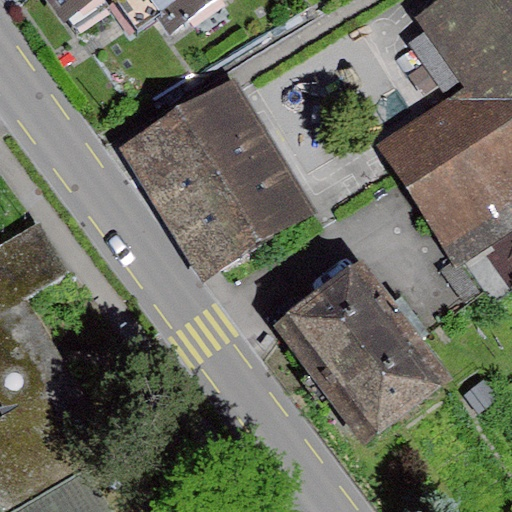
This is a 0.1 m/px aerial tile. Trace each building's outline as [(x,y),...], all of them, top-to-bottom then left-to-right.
[(46,0),(63,25),(100,0),(150,0),(173,33),(223,0),(46,0)] [(511,0),(442,0),(409,23),(463,103),(384,155),(441,239),(511,191),(511,0)] [(235,87),(128,151),(206,281),(313,217),(235,87)] [(0,511),(143,511),(27,306),(63,286),(29,226),(0,242),(0,511)] [(356,280),(277,338),(363,453),(442,395),(356,280)]
